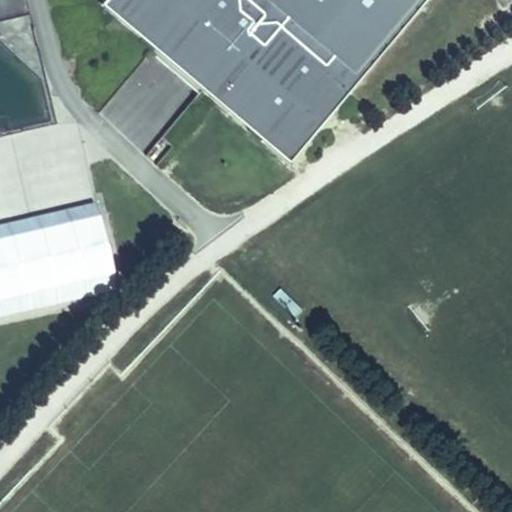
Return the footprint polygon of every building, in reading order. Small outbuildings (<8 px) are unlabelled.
[(414,0),(114,0),(159,37),(155,42),(204,83),(208,78),(290,147),(414,0)] [(204,83),(155,42),(148,50),(197,91),(204,83)] [(136,81),(106,121),(149,152),(178,112),(136,81)] [(0,229),(0,322),(115,296),(94,207),(0,229)] [(286,288),(274,295),(289,320),(301,313),(286,288)]
